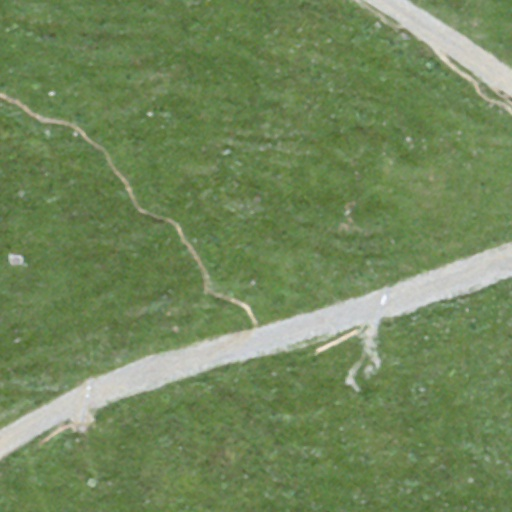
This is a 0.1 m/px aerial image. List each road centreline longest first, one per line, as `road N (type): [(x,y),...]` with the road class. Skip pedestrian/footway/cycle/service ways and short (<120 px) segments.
road 1 (track): [(511,261),(138,376),(0,444)]
road 2 (track): [(387,0),(511,82)]
